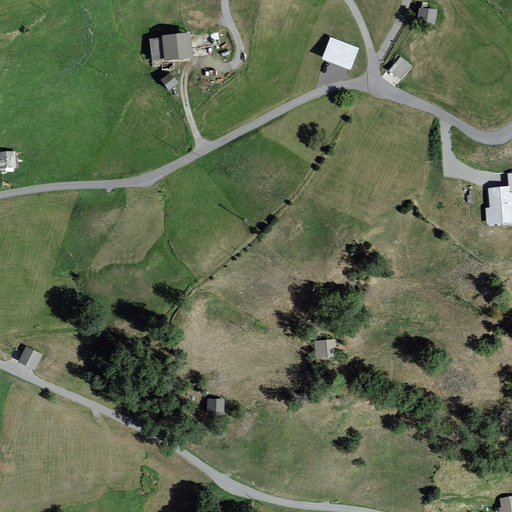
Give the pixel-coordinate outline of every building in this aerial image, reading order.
[(436,11),(419,9),(417,22),(434,24),(436,11)] [(160,37),(160,39),(148,40),(150,61),(162,60),(162,61),(191,58),(188,34),(160,37)] [(402,54),(390,69),(401,78),(413,63),(402,54)] [(169,91),(179,84),(171,72),(161,79),(169,91)] [(15,153),(0,152),(0,168),(16,168),(15,153)] [(507,188),(486,189),(488,225),(510,224),(507,188)] [(336,340),(314,342),(315,359),(337,357),(336,340)] [(26,347),(17,364),(32,372),(41,356),(26,347)] [(225,417),(225,397),(208,397),(207,416),(225,417)] [(511,511),(511,498),(500,500),(501,511),(511,511)]
